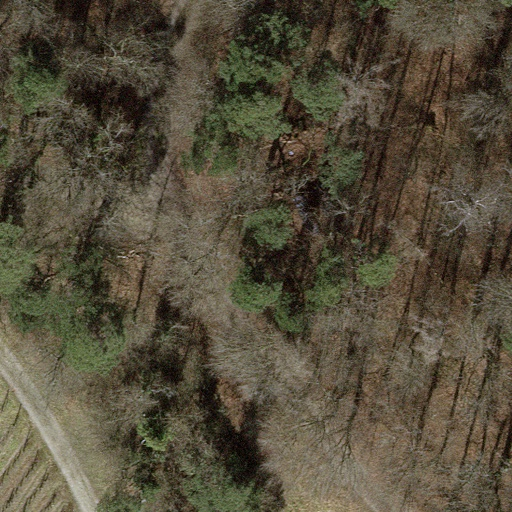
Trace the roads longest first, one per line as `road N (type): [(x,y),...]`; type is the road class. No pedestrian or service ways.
road 1 (track): [(208,0),(160,156),(182,243),(372,511)]
road 2 (track): [(0,356),(47,420),(93,511)]
